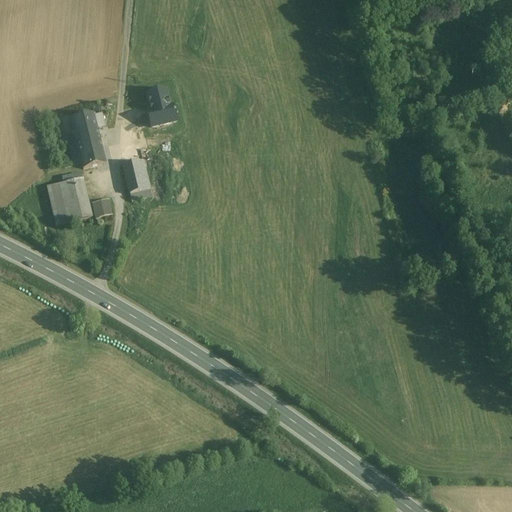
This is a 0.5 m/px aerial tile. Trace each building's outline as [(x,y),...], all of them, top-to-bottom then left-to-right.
[(140,102),(146,129),(175,123),(167,86),(144,91),(146,101),(140,102)] [(93,114),(70,120),(75,136),(67,138),(69,148),(77,146),(83,170),(106,164),(93,114)] [(143,162),(123,166),(131,203),(152,198),(143,162)] [(82,180),(47,188),(56,227),(91,219),(82,180)] [(108,202),(92,206),(96,221),(112,218),(108,202)]
